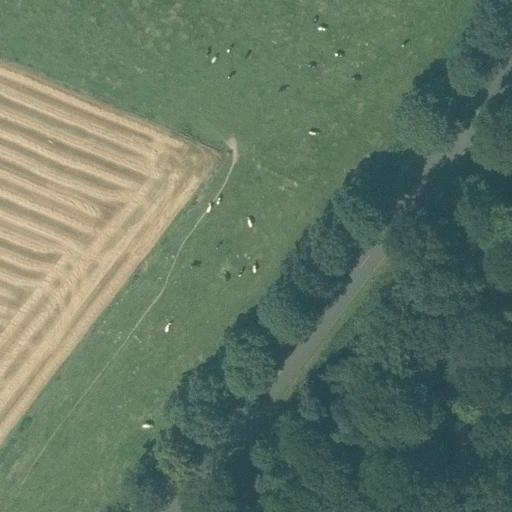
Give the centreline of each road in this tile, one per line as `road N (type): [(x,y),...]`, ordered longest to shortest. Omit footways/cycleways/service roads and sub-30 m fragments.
road 1 (secondary): [(167,511),(511,61)]
road 2 (track): [(364,253),(511,317)]
